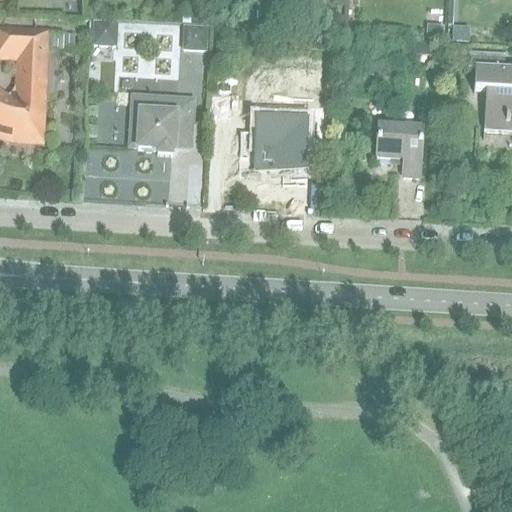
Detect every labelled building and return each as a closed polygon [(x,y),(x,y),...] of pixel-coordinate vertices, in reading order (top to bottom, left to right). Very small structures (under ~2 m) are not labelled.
[(115,48),(116,26),(95,26),(94,47),(115,48)] [(204,53),(205,31),(183,30),(182,52),(204,53)] [(41,145),(46,37),(0,34),(0,60),(19,61),(18,90),(17,90),(13,102),(0,95),(0,139),(8,142),(23,144),(41,145)] [(412,46),(412,58),(428,58),(428,47),(412,46)] [(479,56),(468,55),(467,71),(475,71),(473,95),(479,95),(486,96),(484,134),(511,135),(511,73),(504,73),(505,57),(479,56)] [(231,123),(232,98),(212,97),(211,123),(231,123)] [(190,142),(193,103),(133,100),(132,116),(140,117),(139,134),(132,134),(131,150),(138,150),(138,152),(143,152),(146,154),(150,155),(154,153),(158,153),(157,158),(171,159),(172,154),(174,154),(175,142),(190,142)] [(292,120),(300,113),(289,100),(276,112),(283,120),(284,120),(284,124),(257,123),(256,137),(260,137),(259,169),(283,170),(283,168),(290,168),(290,174),(304,174),(306,125),(291,125),(291,120),(292,120)] [(419,181),(422,133),(378,130),(376,162),(403,164),(402,180),(419,181)]
